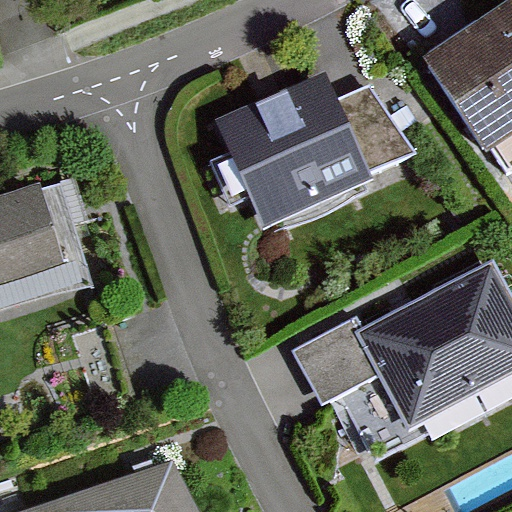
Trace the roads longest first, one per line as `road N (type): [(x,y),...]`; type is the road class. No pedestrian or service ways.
road 1 (residential): [(121,82),(276,437),(318,511)]
road 2 (residential): [(121,82),(302,0)]
road 3 (residential): [(0,119),(121,82)]
